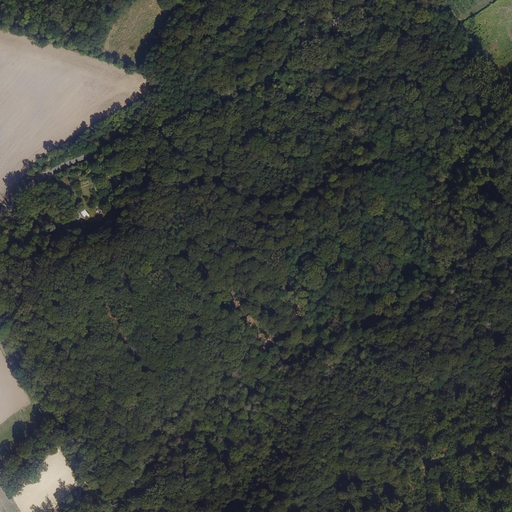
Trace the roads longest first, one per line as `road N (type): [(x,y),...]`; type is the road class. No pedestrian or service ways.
road 1 (unclassified): [(0,212),(56,168),(254,73),(346,0)]
road 2 (track): [(0,336),(106,511)]
road 3 (track): [(365,511),(403,473),(467,445),(511,456)]
